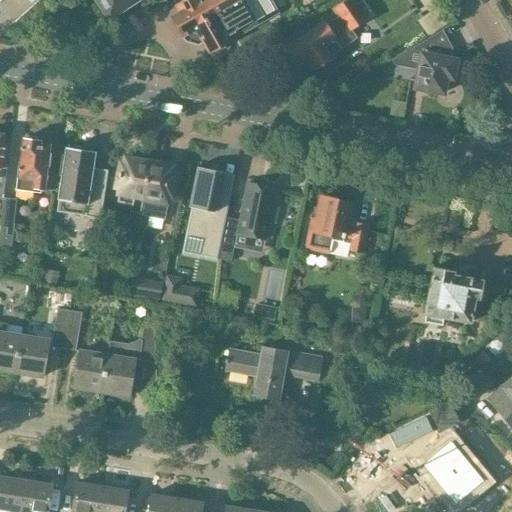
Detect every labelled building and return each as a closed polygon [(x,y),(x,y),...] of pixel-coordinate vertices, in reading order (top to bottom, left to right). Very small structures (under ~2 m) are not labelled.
[(104,22),(137,0),(94,0),(98,4),(94,7),(104,22)] [(187,0),(182,4),(184,8),(169,17),(181,38),(182,37),(185,43),(202,41),(209,53),(229,42),(225,36),(234,31),(233,30),(250,20),(239,0),(187,0)] [(330,55),(350,42),(349,42),(356,37),(351,31),(367,19),(353,0),(345,0),(331,10),(336,17),(324,25),(322,22),(303,35),(301,32),(289,40),(291,43),(283,48),(302,77),(331,58),(330,55)] [(429,35),(450,22),(440,7),(420,20),(429,35)] [(454,61),(449,59),(451,49),(447,41),(440,45),(442,48),(441,53),(421,49),(413,88),(441,93),(444,77),(451,78),(454,61)] [(47,167),(49,167),(51,154),(49,154),(50,144),(40,143),(40,140),(22,138),(16,185),(44,189),(47,167)] [(66,147),(58,198),(60,199),(59,209),(65,211),(71,212),(78,213),(84,212),(84,215),(99,217),(107,169),(93,167),(95,152),(81,150),(81,148),(81,147),(69,146),(69,147),(68,148),(66,147)] [(120,163),(115,188),(119,189),(118,193),(119,194),(133,196),(142,198),(148,162),(138,160),(137,157),(130,156),(127,158),(125,158),(124,164),(120,163)] [(140,214),(137,227),(146,229),(149,217),(164,220),(168,198),(170,198),(175,173),(170,172),(171,166),(168,166),(167,163),(160,161),(158,164),(148,162),(142,198),(140,214)] [(189,206),(184,235),(203,239),(200,257),(216,260),(228,194),(215,192),(218,175),(193,170),(186,205),(189,206)] [(220,245),(234,247),(236,235),(266,241),(270,223),(274,224),(278,208),(273,207),(277,188),(245,182),(238,220),(225,218),(224,218),(220,245)] [(304,249),(329,255),(332,241),(341,244),(343,238),(351,240),(348,251),(361,254),(368,224),(355,221),(354,219),(347,217),(351,202),(320,195),(315,219),(310,218),(304,249)] [(16,199),(3,198),(0,225),(0,246),(11,248),(16,199)] [(140,214),(130,212),(128,225),(137,227),(140,214)] [(490,286),(485,310),(472,308),(474,298),(480,299),(483,280),(463,276),(463,273),(433,267),(425,314),(470,322),(470,320),(498,325),(505,289),(490,286)] [(56,285),(58,273),(46,270),(43,283),(56,285)] [(161,303),(197,307),(199,289),(181,286),(182,278),(165,276),(161,303)] [(131,277),(127,298),(158,303),(162,282),(131,277)] [(55,310),(50,347),(62,349),(69,311),(55,310)] [(81,313),(69,311),(62,349),(76,351),(81,313)] [(0,369),(14,372),(20,334),(6,332),(7,324),(0,322),(0,369)] [(100,392),(128,396),(133,359),(154,363),(153,328),(143,327),(141,340),(139,340),(129,344),(109,342),(107,354),(106,354),(100,392)] [(42,376),(48,339),(20,334),(14,372),(42,376)] [(329,352),(346,355),(349,342),(332,338),(329,352)] [(252,394),(277,399),(281,374),(316,380),(320,357),(260,347),(259,354),(228,348),(224,369),(256,375),(252,394)] [(73,388),(100,392),(106,354),(79,350),(73,388)] [(468,364),(459,374),(466,381),(475,370),(468,364)] [(511,379),(490,397),(511,423),(511,379)] [(439,431),(458,420),(449,404),(430,414),(439,431)] [(434,430),(427,415),(390,432),(397,448),(434,430)] [(435,451),(419,463),(451,504),(480,481),(448,440),(445,443),(441,438),(431,446),(435,451)] [(0,508),(21,511),(26,480),(0,476),(0,479),(0,508)] [(46,511),(50,484),(26,480),(21,511),(46,511)] [(97,511),(101,486),(76,482),(71,511),(97,511)] [(122,511),(127,490),(101,486),(97,511),(122,511)] [(150,494),(146,511),(172,511),(175,498),(150,494)] [(198,511),(200,502),(175,498),(172,511),(198,511)]
